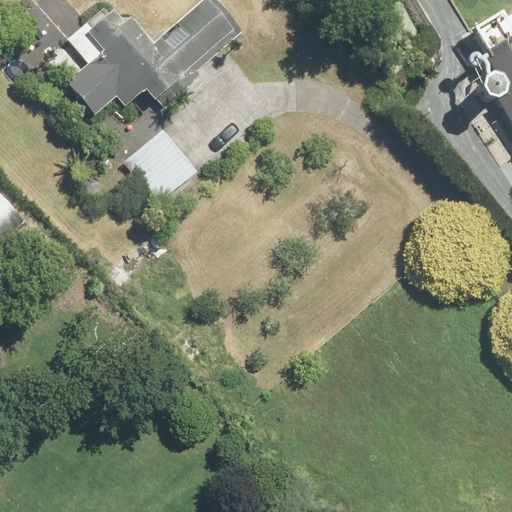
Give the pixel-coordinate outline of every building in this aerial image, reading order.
[(87,71),(66,88),(94,122),(124,97),(133,108),(146,97),(157,111),(238,35),(207,5),(162,45),(131,13),(119,21),(107,9),(63,42),(87,71)] [(511,36),(478,55),(511,117),(511,36)] [(168,123),(155,109),(128,134),(141,148),(168,123)] [(193,181),(160,140),(117,175),(150,216),(193,181)] [(0,183),(0,241),(29,215),(0,183)]
